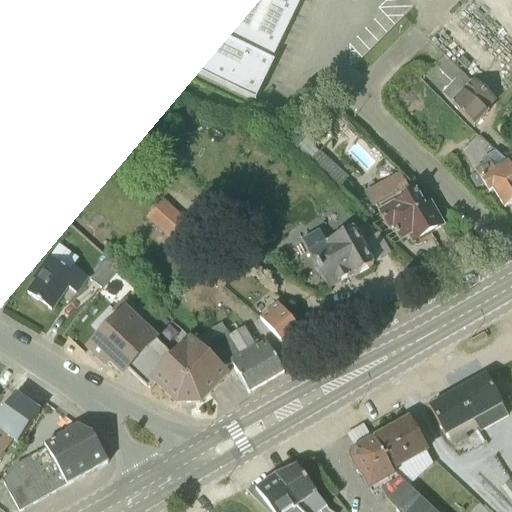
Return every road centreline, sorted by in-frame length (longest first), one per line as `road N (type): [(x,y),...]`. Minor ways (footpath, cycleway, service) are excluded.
road 1 (tertiary): [(193,464),(511,285)]
road 2 (residential): [(193,464),(171,433),(89,396)]
